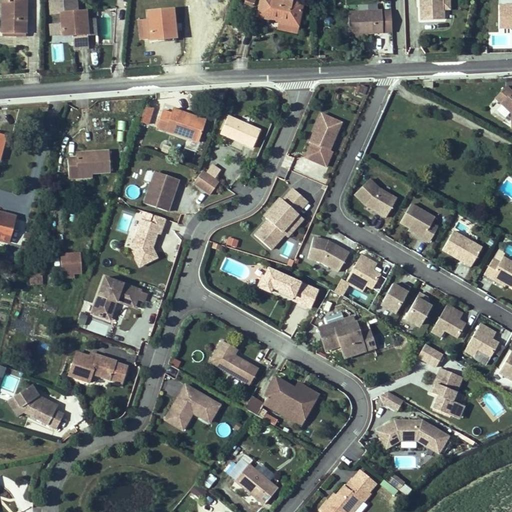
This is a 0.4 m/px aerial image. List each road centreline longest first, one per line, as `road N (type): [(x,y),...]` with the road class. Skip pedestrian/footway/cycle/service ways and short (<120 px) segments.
road 1 (residential): [(511,324),(340,226),(328,208),(394,67)]
road 2 (residential): [(284,511),(363,411),(361,393),(349,378),(186,287)]
road 3 (unclassified): [(299,68),(0,90)]
road 4 (residential): [(186,287),(137,422),(106,432),(57,468),(52,511)]
road 5 (residential): [(299,68),(291,119),(255,198),(197,237),(186,287)]
